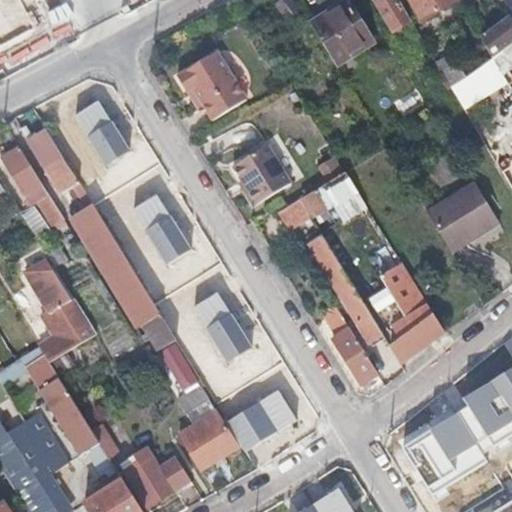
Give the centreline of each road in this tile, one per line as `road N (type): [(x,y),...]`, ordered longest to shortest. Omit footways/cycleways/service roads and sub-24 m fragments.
road 1 (residential): [(113,49),(354,434)]
road 2 (residential): [(354,434),(511,311)]
road 3 (residential): [(215,511),(354,434)]
road 4 (residential): [(0,105),(113,49)]
